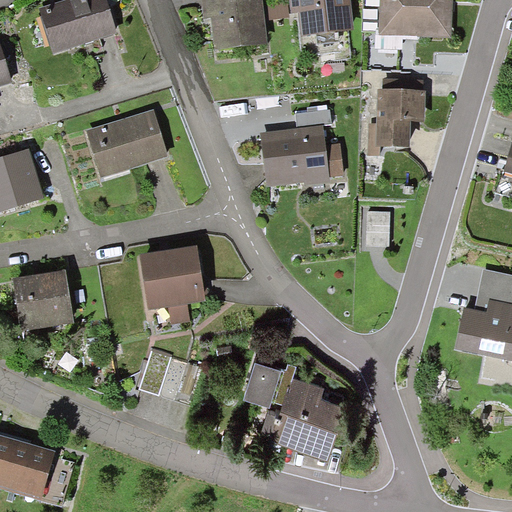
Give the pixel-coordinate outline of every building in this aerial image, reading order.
[(105,0),(69,0),(40,9),(55,55),(90,44),(116,36),(105,0)] [(212,20),(215,52),(267,46),(264,21),(290,19),(288,1),(263,4),(263,0),(201,0),(204,21),(212,20)] [(299,13),(301,37),(353,31),(349,0),(290,0),(292,14),(299,13)] [(363,0),(362,32),(379,33),(379,37),(453,41),(454,0),(363,0)] [(0,87),(11,84),(0,49),(0,87)] [(376,125),(376,149),(381,149),(410,150),(412,124),(425,125),(426,94),(399,93),(378,93),(376,125)] [(121,121),(87,131),(102,179),(170,158),(155,110),(121,121)] [(295,115),(298,130),(324,126),(332,125),(330,110),(295,115)] [(376,149),(376,125),(368,124),(368,157),(380,157),(381,149),(376,149)] [(330,178),(344,176),(340,143),(327,145),(324,126),(298,130),(261,135),(268,188),(307,183),(308,187),(330,184),(330,178)] [(30,151),(0,159),(0,213),(45,200),(38,179),(30,151)] [(370,215),(368,252),(394,254),(396,216),(370,215)] [(200,248),(141,256),(149,313),(169,310),(172,326),(191,323),(189,307),(208,305),(200,248)] [(511,277),(484,271),(475,313),(486,315),(489,301),(511,306),(511,277)] [(38,278),(14,282),(22,332),(74,324),(66,274),(38,278)] [(511,306),(489,301),(486,315),(475,313),(465,311),(457,351),(511,362),(511,306)] [(158,398),(159,396),(192,406),(203,370),(189,366),(190,363),(171,357),(172,355),(152,348),(138,392),(158,398)] [(245,391),(269,399),(270,395),(282,399),(288,381),(291,382),(293,375),(297,362),(289,360),(286,367),(281,365),(282,363),(256,355),(245,391)] [(282,399),(271,435),(326,453),(343,401),(320,394),(323,385),(293,375),(291,382),(288,381),(282,399)] [(0,491),(41,503),(42,499),(62,505),(74,465),(52,458),(54,455),(27,447),(0,439),(0,491)]
